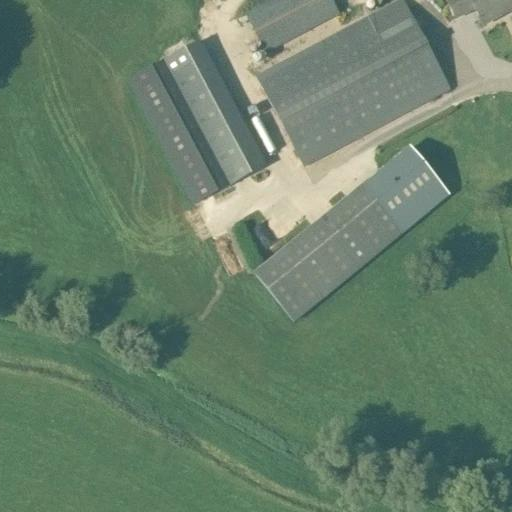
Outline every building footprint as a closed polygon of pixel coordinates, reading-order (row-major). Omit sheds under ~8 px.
[(266,54),(340,15),(331,0),(273,0),(246,15),(266,54)] [(303,169),(451,91),(402,0),(401,0),(255,78),(303,169)] [(511,10),(511,0),(445,0),(456,19),(475,9),(484,26),(511,10)] [(200,45),(127,83),(193,207),(265,168),(200,45)] [(402,234),(448,196),(410,150),(255,277),(294,323),(402,234)]
